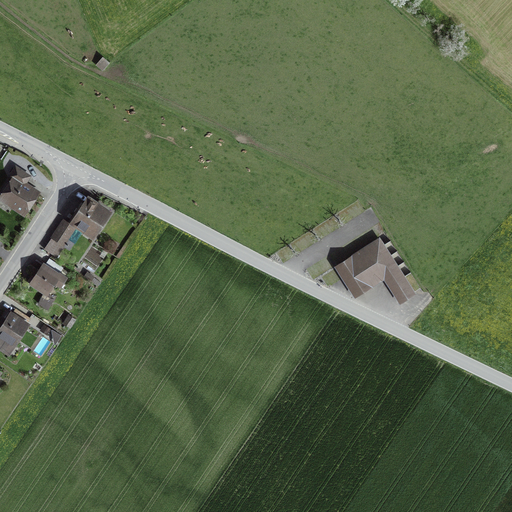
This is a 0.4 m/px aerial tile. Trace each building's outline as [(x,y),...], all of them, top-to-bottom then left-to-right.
[(29,176),(14,167),(0,191),(0,197),(25,212),(38,190),(25,183),(29,176)] [(73,222),(92,236),(109,212),(89,199),(73,222)] [(76,230),(64,221),(45,249),(57,258),(76,230)] [(384,237),(338,265),(359,299),(388,281),(403,306),(420,296),(384,237)] [(74,275),(49,259),(33,283),(53,297),(61,284),(66,288),(74,275)] [(27,324),(9,312),(0,324),(0,349),(7,354),(27,324)]
